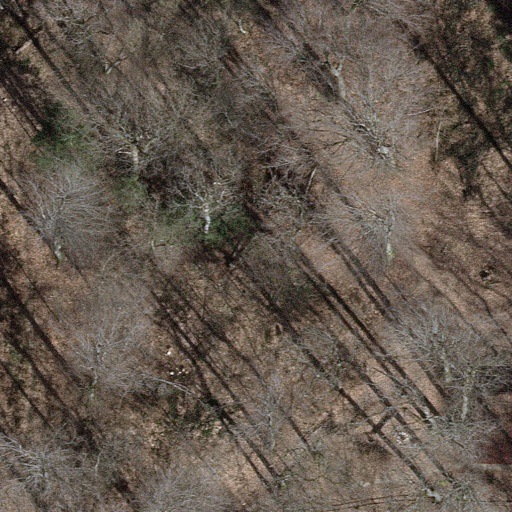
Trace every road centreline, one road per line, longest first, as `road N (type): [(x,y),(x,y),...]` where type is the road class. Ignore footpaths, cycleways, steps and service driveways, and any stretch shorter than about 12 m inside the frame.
road 1 (track): [(60,0),(231,86),(459,311)]
road 2 (track): [(459,311),(270,489),(263,511)]
